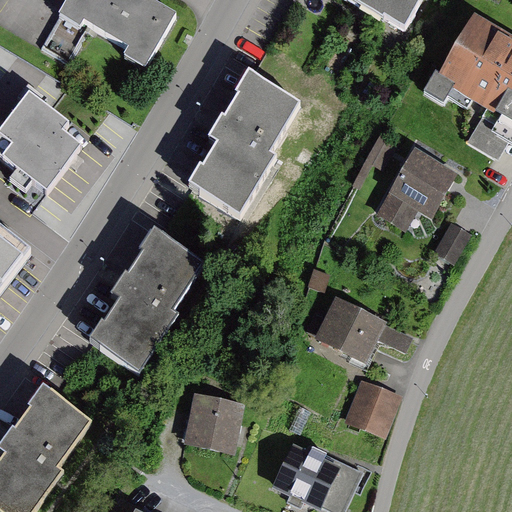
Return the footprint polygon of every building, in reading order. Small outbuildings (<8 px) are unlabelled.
[(80,30),(85,22),(130,47),(125,55),(147,68),(177,14),(153,0),(68,0),(58,18),(80,30)] [(423,0),(348,0),(405,32),(423,0)] [(61,21),(45,52),(70,64),(86,33),(61,21)] [(511,47),(467,22),(430,86),(484,116),(495,98),(511,107),(511,47)] [(189,185),(241,216),(278,156),(272,152),(302,103),(249,71),(236,93),(239,94),(226,117),(223,115),(209,138),(217,143),(203,167),(200,165),(189,185)] [(30,93),(0,131),(0,156),(48,192),(83,146),(64,132),(70,123),(30,93)] [(511,141),(511,140),(483,123),(468,147),(497,164),(511,141)] [(392,194),(378,220),(407,237),(418,217),(433,226),(459,179),(416,155),(393,195),(392,194)] [(0,290),(31,249),(0,225),(0,290)] [(434,258),(454,270),(472,239),(452,227),(434,258)] [(89,342),(141,375),(180,315),(174,311),(206,263),(154,230),(141,250),(144,252),(129,275),(126,273),(113,294),(120,299),(104,324),(102,323),(89,342)] [(388,328),(336,303),(315,346),(367,371),(388,328)] [(388,331),(384,345),(409,352),(413,338),(388,331)] [(0,511),(36,511),(66,473),(60,468),(94,423),(45,386),(29,407),(31,408),(16,429),(14,428),(0,445),(0,450),(6,455),(0,462),(0,511)] [(396,403),(359,389),(343,430),(379,445),(396,403)] [(195,400),(185,451),(236,461),(246,410),(195,400)] [(326,511),(348,511),(366,475),(312,450),(311,452),(294,445),(274,487),(326,511)]
